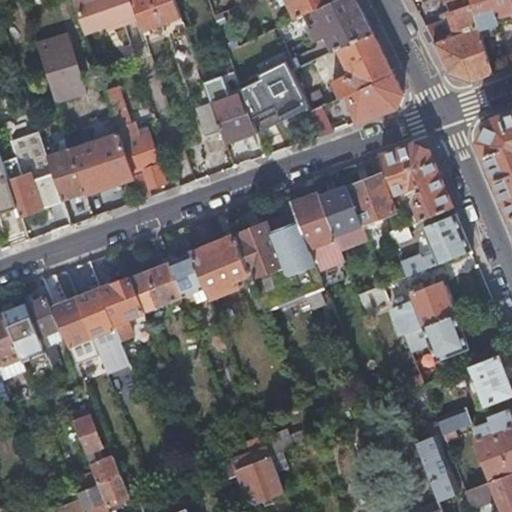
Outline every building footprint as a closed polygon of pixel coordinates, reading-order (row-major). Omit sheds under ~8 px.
[(83,33),(105,26),(116,22),(107,0),(71,0),(80,25),(83,33)] [(121,25),(138,19),(131,0),(107,0),(116,22),(120,21),(121,25)] [(131,0),(138,19),(143,31),(181,17),(174,0),(131,0)] [(287,0),(296,17),(299,16),(303,14),(331,0),(287,0)] [(337,48),(371,31),(355,0),(331,0),(303,14),(316,41),(326,36),(333,50),(337,48)] [(472,80),(494,72),(483,36),(470,0),(444,0),(448,11),(460,30),(450,34),(441,17),(424,24),(448,71),(472,80)] [(496,12),(511,6),(511,0),(470,0),(483,36),(491,33),(488,23),(498,20),(496,12)] [(346,92),(391,70),(371,31),(337,48),(348,69),(347,75),(332,83),(338,96),(346,92)] [(85,91),(74,59),(66,34),(36,45),(55,102),(85,91)] [(290,57),(283,60),(286,65),(240,89),(241,91),(254,125),(277,114),(278,116),(300,106),(303,113),(305,112),(310,109),(292,71),(296,69),(290,57)] [(346,112),(350,124),(397,107),(402,93),(391,70),(346,92),(352,109),(346,112)] [(221,130),(226,143),(230,141),(232,146),(247,141),(245,136),(256,131),(254,125),(241,91),(229,95),(222,75),(204,81),(212,103),(221,130)] [(141,199),(152,195),(149,188),(167,182),(150,131),(138,135),(134,122),(132,123),(119,85),(103,90),(118,133),(133,176),(141,199)] [(341,114),(346,112),(352,109),(346,92),(338,96),(333,98),(341,114)] [(206,135),(221,130),(212,103),(196,108),(206,135)] [(305,112),(317,136),(333,130),(321,104),(310,109),(305,112)] [(511,110),(490,117),(480,139),(511,215),(511,110)] [(21,215),(63,201),(48,155),(39,130),(12,140),(18,156),(8,159),(3,161),(19,208),(21,215)] [(85,193),(133,176),(118,133),(71,149),(85,193)] [(419,219),(452,206),(437,170),(428,149),(413,143),(379,155),(394,193),(420,183),(422,190),(414,193),(412,200),(419,219)] [(85,193),(71,149),(70,147),(48,155),(63,201),(85,193)] [(3,161),(0,153),(0,152),(0,213),(19,208),(3,161)] [(347,186),(362,224),(395,211),(381,173),(347,186)] [(340,248),(367,238),(362,224),(347,186),(347,185),(320,195),(340,248)] [(304,233),(318,271),(345,260),(340,248),(320,195),(319,193),(292,203),(302,228),(304,233)] [(400,262),(405,276),(471,251),(455,213),(424,226),(433,251),(421,256),(420,254),(400,262)] [(250,273),(264,310),(325,288),(321,278),(318,271),(304,233),(302,228),(274,239),(268,223),(235,236),(250,273)] [(406,225),(388,232),(392,242),(410,235),(406,225)] [(235,236),(192,253),(205,287),(209,297),(242,284),(240,277),(250,273),(235,236)] [(170,261),(184,296),(186,302),(197,298),(195,291),(205,287),(192,253),(170,261)] [(318,271),(321,278),(348,268),(345,260),(318,271)] [(130,277),(144,312),(184,296),(170,261),(130,277)] [(127,318),(144,312),(130,277),(112,284),(112,287),(101,291),(120,339),(133,334),(127,318)] [(414,301),(394,308),(404,333),(424,326),(455,314),(442,279),(410,291),(414,301)] [(388,300),(382,285),(358,294),(364,310),(388,300)] [(195,291),(197,298),(198,301),(209,297),(205,287),(195,291)] [(120,339),(101,291),(100,289),(78,298),(93,336),(99,351),(121,342),(120,339)] [(31,294),(24,297),(27,303),(34,300),(31,294)] [(34,300),(27,303),(40,336),(44,347),(51,344),(47,334),(57,329),(59,329),(45,296),(34,300)] [(80,341),(93,336),(78,298),(54,307),(78,365),(88,361),(80,341)] [(27,303),(4,312),(24,362),(32,359),(32,357),(35,350),(44,347),(40,336),(27,303)] [(188,331),(196,328),(188,307),(180,311),(188,331)] [(404,333),(394,308),(392,309),(402,334),(404,333)] [(24,362),(4,312),(0,313),(0,368),(2,373),(5,379),(28,370),(24,362)] [(468,348),(455,314),(424,326),(404,333),(410,350),(430,343),(437,360),(468,348)] [(51,344),(44,347),(53,370),(62,366),(52,343),(62,339),(57,329),(47,334),(51,344)] [(219,350),(228,346),(222,332),(213,335),(219,350)] [(511,389),(498,353),(469,364),(475,379),(472,381),(470,382),(472,387),(475,389),(478,388),(484,405),(511,393),(511,389)] [(5,379),(2,373),(0,368),(0,392),(9,389),(5,379)] [(419,372),(392,382),(396,392),(423,382),(419,372)] [(369,404),(374,417),(402,407),(397,393),(369,404)] [(74,421),(91,415),(88,408),(71,414),(74,421)] [(467,408),(437,419),(442,434),(454,429),(472,422),(467,408)] [(511,416),(509,408),(487,416),(489,421),(474,426),(475,427),(470,429),(490,481),(511,472),(511,416)] [(74,421),(87,453),(92,465),(94,471),(99,483),(121,474),(114,456),(98,463),(93,450),(103,446),(91,415),(74,421)] [(289,434),(293,446),(312,439),(308,427),(289,434)] [(442,434),(445,440),(456,436),(454,429),(442,434)] [(264,438),(266,445),(270,454),(293,446),(289,434),(287,430),(264,438)] [(416,443),(438,502),(461,493),(453,473),(447,475),(439,455),(445,453),(438,434),(416,443)] [(223,462),(229,477),(237,474),(249,504),(284,490),(277,472),(271,455),(270,454),(266,445),(245,454),(223,462)] [(271,455),(277,472),(289,467),(283,451),(271,455)] [(78,493),(98,484),(99,483),(94,471),(73,481),(78,493)] [(511,511),(511,472),(490,481),(464,491),(470,506),(491,498),(493,504),(499,502),(502,511),(511,511)] [(122,502),(131,498),(130,495),(121,474),(99,483),(98,484),(109,511),(119,511),(118,509),(124,507),(122,502)] [(109,511),(98,484),(78,493),(81,501),(85,510),(90,508),(91,511),(109,511)] [(85,510),(81,501),(58,511),(85,511),(85,510)]
